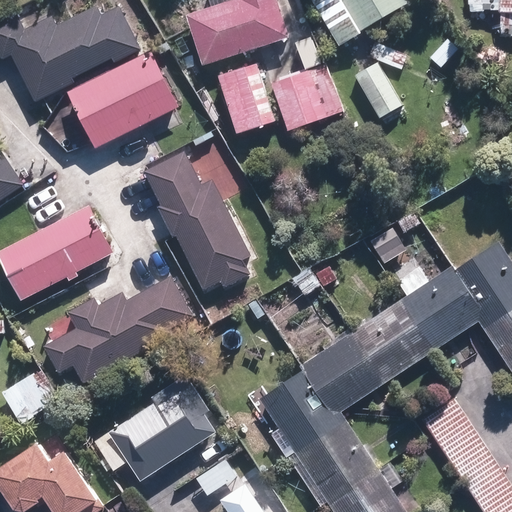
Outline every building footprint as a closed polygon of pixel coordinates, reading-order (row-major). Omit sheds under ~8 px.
[(202,64),(288,36),(276,0),(224,0),(186,13),(202,64)] [(401,0),(309,0),(337,48),(360,35),(358,33),(405,6),(401,0)] [(511,0),(496,0),(496,10),(498,10),(497,32),(511,32),(511,0)] [(14,55),(36,97),(141,44),(121,6),(103,15),(98,6),(60,25),(55,16),(28,29),(20,15),(0,24),(0,49),(5,60),(14,55)] [(438,65),(456,46),(445,36),(428,55),(438,65)] [(367,54),(400,67),(406,53),(373,40),(367,54)] [(96,149),(181,107),(154,51),(68,93),(96,149)] [(350,73),(375,118),(377,117),(381,125),(402,113),(397,105),(401,103),(376,58),(350,73)] [(273,120),(256,63),(218,75),(235,132),(273,120)] [(325,63),(269,83),(285,130),(342,110),(325,63)] [(0,202),(26,186),(1,148),(0,149),(0,202)] [(252,255),(213,179),(203,184),(186,152),(146,173),(162,205),(158,207),(174,238),(178,236),(205,290),(222,281),(225,287),(252,274),(244,259),(252,255)] [(0,261),(21,303),(115,255),(90,206),(0,252),(0,261)] [(374,251),(390,240),(383,230),(367,240),(374,251)] [(404,511),(340,415),(478,323),(511,375),(511,264),(498,243),(456,270),(454,266),(297,369),(300,373),(258,401),(331,511),(404,511)] [(354,265),(369,256),(362,244),(347,253),(354,265)] [(326,263),(313,272),(321,285),(335,276),(326,263)] [(307,291),(318,285),(310,271),(298,278),(307,291)] [(173,329),(196,316),(174,276),(129,301),(125,292),(100,306),(96,298),(70,313),(79,329),(46,348),(61,375),(76,367),(85,384),(175,334),(173,329)] [(254,322),(265,315),(256,302),(245,309),(254,322)] [(18,425),(50,407),(47,402),(57,397),(39,372),(32,375),(0,393),(18,425)] [(138,482),(214,432),(203,415),(209,412),(184,375),(149,398),(152,403),(92,442),(112,472),(126,463),(138,482)] [(511,511),(511,485),(452,395),(419,417),(482,511),(511,511)] [(39,442),(0,467),(0,484),(16,509),(26,510),(39,501),(40,499),(45,495),(56,511),(102,511),(106,510),(67,450),(51,460),(39,442)] [(206,497),(236,478),(240,484),(253,475),(239,454),(225,462),(224,461),(195,480),(206,497)] [(261,511),(243,484),(218,501),(225,511),(261,511)]
